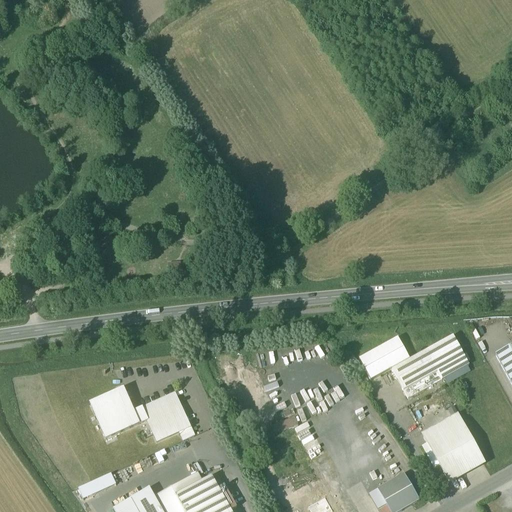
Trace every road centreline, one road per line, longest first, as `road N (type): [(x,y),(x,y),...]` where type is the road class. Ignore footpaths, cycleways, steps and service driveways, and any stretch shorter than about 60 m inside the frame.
road 1 (track): [(14,270),(14,247),(54,218),(276,260),(511,88)]
road 2 (secondary): [(0,337),(511,283)]
